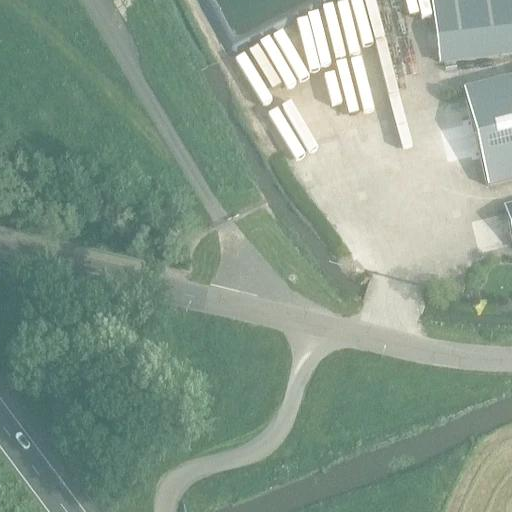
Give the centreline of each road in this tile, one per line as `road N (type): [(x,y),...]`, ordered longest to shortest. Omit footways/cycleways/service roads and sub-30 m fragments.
road 1 (unclassified): [(166,511),(176,481),(267,444),(287,411),(310,327)]
road 2 (unclassified): [(511,359),(462,358),(310,327)]
road 3 (unclassified): [(0,250),(183,296)]
road 4 (unclassified): [(310,327),(183,296)]
